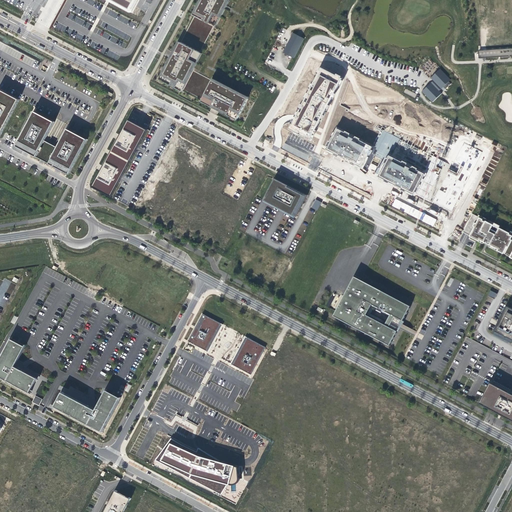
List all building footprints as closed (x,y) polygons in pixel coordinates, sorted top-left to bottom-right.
[(108,0),(131,13),(137,0),(108,0)] [(200,0),(192,15),(194,16),(202,0),(200,0)] [(202,0),(194,16),(214,26),(227,0),(202,0)] [(229,0),(227,0),(214,26),(215,27),(229,0)] [(289,55),(294,58),(304,39),(293,33),(283,52),(289,55)] [(161,79),(181,89),(200,53),(180,42),(175,53),(173,52),(171,56),(169,59),(171,60),(161,79)] [(200,53),(181,89),(161,79),(171,60),(169,59),(159,80),(182,92),(202,53),(200,53)] [(345,78),(322,66),(289,129),(312,141),(345,78)] [(434,81),(422,91),(433,102),(442,93),(439,91),(443,87),(445,89),(451,84),(449,82),(451,80),(440,69),(431,78),(434,81)] [(213,78),(212,80),(248,99),(249,97),(213,78)] [(248,99),(212,80),(202,100),(212,105),(211,107),(215,109),(219,111),(220,109),(238,118),(248,99)] [(0,135),(20,99),(0,88),(0,135)] [(405,89),(404,93),(415,98),(417,94),(405,89)] [(237,120),(238,118),(220,109),(219,111),(237,120)] [(35,111),(16,146),(25,151),(60,170),(69,174),(88,139),(68,129),(58,148),(45,141),(55,122),(35,111)] [(129,119),(93,187),(111,197),(148,130),(129,119)] [(375,146),(337,127),(325,150),(363,170),(375,146)] [(463,139),(430,203),(453,214),(486,151),(463,139)] [(294,144),(286,140),(282,148),(290,152),(294,144)] [(427,173),(389,154),(377,177),(415,196),(427,173)] [(276,178),(264,200),(277,207),(278,205),(296,214),(305,196),(288,187),(289,185),(276,178)] [(289,185),(288,187),(305,196),(296,214),(278,205),(277,207),(296,216),(307,195),(289,185)] [(322,202),(316,199),(311,208),(317,211),(322,202)] [(392,205),(401,209),(404,203),(395,199),(392,205)] [(472,214),(463,232),(470,236),(479,241),(480,239),(484,241),(490,245),(498,249),(497,251),(498,251),(503,254),(504,253),(511,236),(511,235),(509,234),(510,233),(500,227),(499,227),(499,228),(493,225),(494,224),(488,222),(486,221),(486,220),(486,221),(483,220),(483,219),(480,217),(478,217),(472,214)] [(489,220),(488,222),(494,224),(493,225),(499,228),(499,227),(500,227),(500,226),(489,220)] [(403,320),(411,306),(387,293),(355,276),(334,316),(390,345),(397,331),(397,330),(402,320),(403,320)] [(490,290),(488,295),(494,299),(497,294),(490,290)] [(511,308),(508,306),(493,334),(511,343),(511,342),(511,308)] [(206,351),(222,323),(203,313),(188,341),(206,351)] [(222,323),(206,351),(208,352),(223,324),(222,323)] [(233,365),(247,338),(245,337),(231,364),(233,365)] [(26,346),(11,338),(0,359),(0,376),(30,393),(37,378),(15,366),(26,346)] [(257,378),(271,350),(261,345),(247,338),(233,365),(257,378)] [(508,392),(491,383),(480,403),(497,413),(498,411),(502,413),(501,415),(511,420),(511,394),(508,392)] [(96,409),(64,392),(56,407),(102,432),(120,399),(106,391),(96,409)] [(42,399),(36,396),(33,401),(40,404),(42,399)] [(172,438),(157,460),(221,494),(228,484),(236,483),(238,483),(240,478),(238,466),(221,462),(199,448),(197,452),(172,438)] [(124,511),(132,499),(116,490),(104,511),(124,511)]
